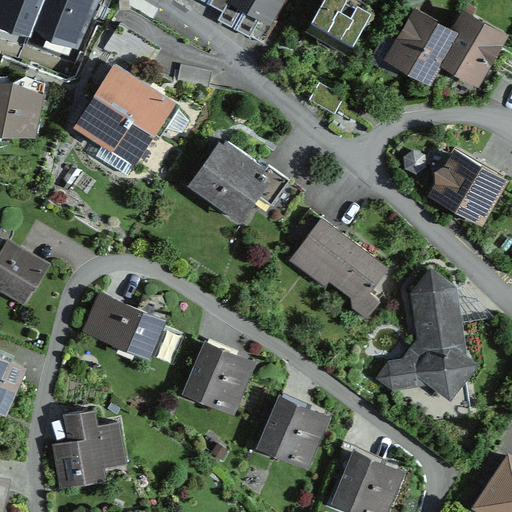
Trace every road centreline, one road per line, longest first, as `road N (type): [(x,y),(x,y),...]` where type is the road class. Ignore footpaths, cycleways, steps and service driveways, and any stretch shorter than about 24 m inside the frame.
road 1 (residential): [(446,511),(446,495),(419,452),(371,426),(234,314),(177,276),(95,270),(60,316),(40,373),(28,434),(35,511)]
road 2 (residential): [(162,0),(362,158),(511,303)]
